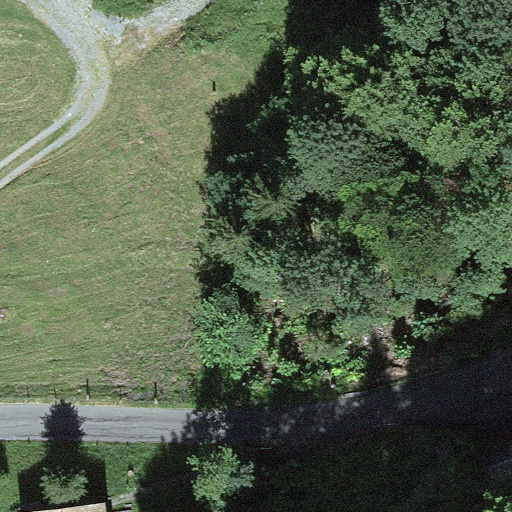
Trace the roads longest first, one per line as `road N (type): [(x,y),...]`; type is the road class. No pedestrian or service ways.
road 1 (unclassified): [(0,420),(286,423),(408,403),(511,362)]
road 2 (track): [(232,0),(0,167)]
